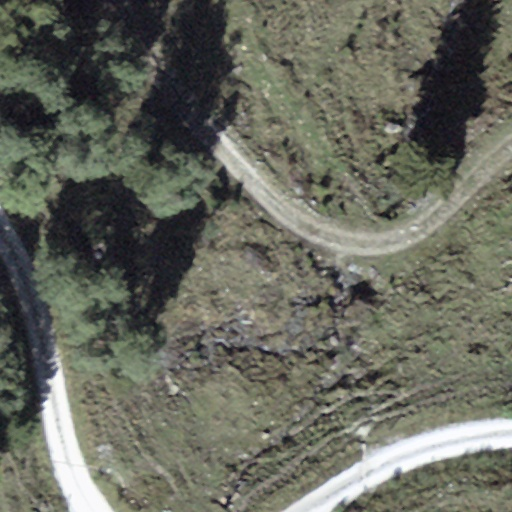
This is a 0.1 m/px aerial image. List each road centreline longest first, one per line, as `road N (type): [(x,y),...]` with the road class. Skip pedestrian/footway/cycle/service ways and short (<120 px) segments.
road 1 (track): [(120,0),(176,97),(292,219),(330,240),(399,239),(511,150)]
road 2 (track): [(84,511),(30,294),(0,228)]
road 3 (track): [(511,434),(415,455),(345,485),(309,511)]
